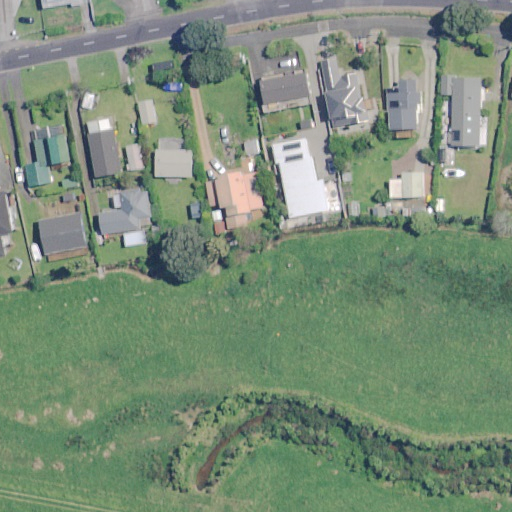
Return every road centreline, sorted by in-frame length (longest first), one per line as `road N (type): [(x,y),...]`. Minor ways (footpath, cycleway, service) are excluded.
road 1 (tertiary): [(171,25),(0,61)]
road 2 (tertiary): [(171,25),(322,0)]
